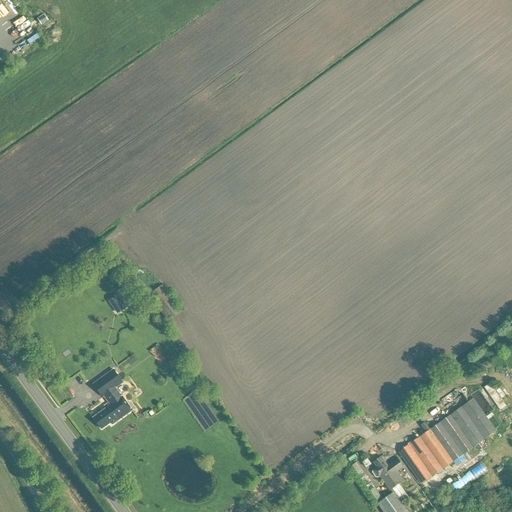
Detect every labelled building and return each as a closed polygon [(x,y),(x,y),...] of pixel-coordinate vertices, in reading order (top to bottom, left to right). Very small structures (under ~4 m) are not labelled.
[(44,14),(37,19),(42,25),(48,21),(44,14)] [(167,319),(179,310),(162,286),(149,295),(167,319)] [(118,295),(109,301),(118,314),(127,308),(118,295)] [(128,404),(117,388),(124,383),(114,370),(93,385),(103,398),(104,397),(109,403),(105,406),(107,408),(94,418),(102,429),(111,422),(113,425),(132,410),(128,404)] [(468,402),(399,452),(422,484),(496,431),(473,399),(468,402)] [(377,478),(380,476),(390,490),(403,481),(397,472),(404,467),(398,459),(388,466),(381,456),(373,461),(377,467),(372,471),(372,473),(376,478),(377,478)] [(449,482),(455,491),(488,471),(483,462),(449,482)] [(392,490),(394,492),(402,504),(409,498),(399,485),(392,490)] [(383,511),(408,511),(402,504),(394,492),(377,504),(383,511)]
